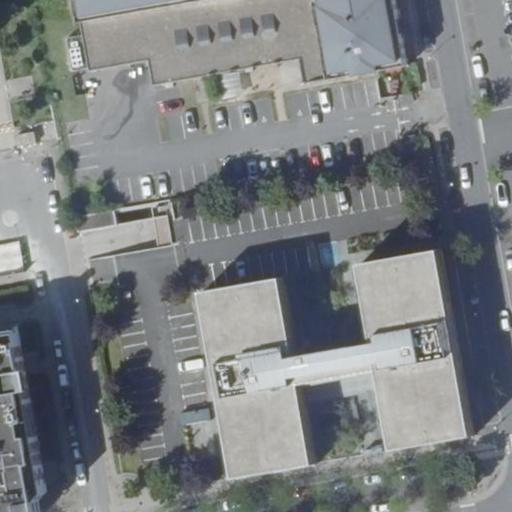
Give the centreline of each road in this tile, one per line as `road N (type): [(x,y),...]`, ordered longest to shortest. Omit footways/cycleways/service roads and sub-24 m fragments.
road 1 (residential): [(101,511),(44,195)]
road 2 (tertiary): [(511,398),(467,143)]
road 3 (tertiary): [(467,143),(442,0)]
